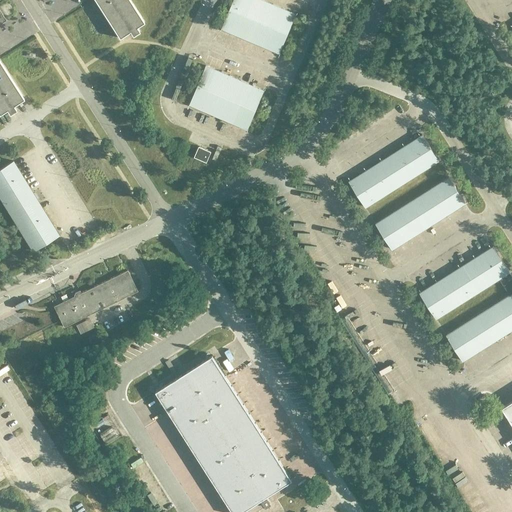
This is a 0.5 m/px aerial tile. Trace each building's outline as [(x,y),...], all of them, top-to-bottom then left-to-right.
[(94,0),(119,38),(129,31),(132,36),(139,31),(136,27),(144,22),(129,0),(94,0)] [(295,14),(261,0),(234,0),(222,29),(279,53),(295,14)] [(0,114),(6,110),(9,115),(16,110),(13,105),(24,99),(0,61),(0,114)] [(207,66),(190,105),(247,129),(263,90),(207,66)] [(423,135),(349,181),(366,207),(439,161),(423,135)] [(206,161),(211,151),(199,146),(195,156),(206,161)] [(59,235),(13,161),(0,168),(0,198),(32,251),(59,235)] [(392,249),(466,203),(449,177),(376,223),(392,249)] [(511,276),(493,246),(420,292),(420,293),(436,319),(499,279),(510,295),(447,335),(463,361),(511,329),(511,276)] [(115,302),(125,297),(137,291),(127,270),(81,293),(80,293),(81,294),(76,296),(76,298),(66,303),(57,307),(61,315),(58,316),(60,320),(63,327),(85,316),(84,315),(88,313),(89,311),(113,299),(115,302)] [(267,496),(292,480),(213,355),(156,391),(232,511),(241,511),(261,500),(266,507),(272,504),(267,496)] [(511,400),(502,407),(511,423),(511,400)]
